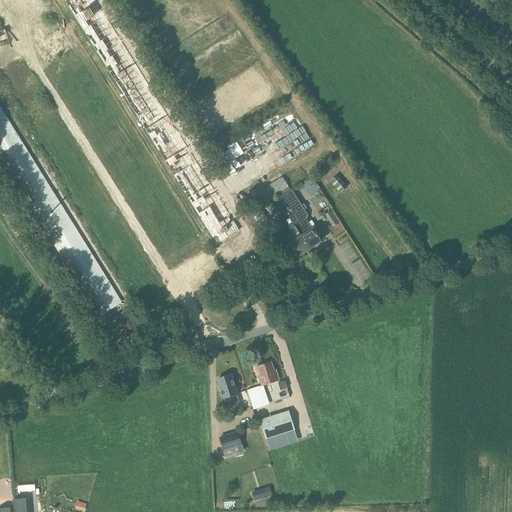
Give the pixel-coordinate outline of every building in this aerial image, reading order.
[(0,0),(0,12),(9,29),(18,24),(5,0),(0,0)] [(29,55),(35,62),(40,58),(34,51),(29,55)] [(15,151),(20,148),(0,114),(0,158),(8,158),(18,175),(15,151)] [(39,158),(32,162),(38,174),(45,171),(39,158)] [(280,196),(290,190),(288,187),(289,187),(282,177),(256,194),(263,203),(278,193),(280,196)] [(303,190),(310,201),(319,195),(311,184),(303,190)] [(284,194),(276,199),(309,250),(320,243),(311,229),(311,230),(304,219),(305,217),(306,215),(305,214),(293,195),(287,198),(284,194)] [(297,258),(309,250),(276,199),(291,223),(286,226),(291,233),(293,233),(296,239),(288,244),(297,258)] [(135,334),(142,330),(129,309),(116,316),(130,338),(135,334)] [(139,340),(146,336),(144,333),(142,330),(135,334),(138,338),(139,340)] [(255,368),(261,386),(279,381),(275,370),(273,371),(271,363),(255,368)] [(223,399),(237,394),(231,375),(217,379),(223,399)] [(270,411),(263,391),(247,397),(254,416),(270,411)] [(266,439),(294,430),(288,411),(260,420),(266,439)] [(225,457),(243,451),(237,432),(219,438),(225,457)] [(288,446),(274,449),(275,455),(289,452),(288,446)] [(254,501),(272,496),(269,487),(252,492),(254,501)] [(254,503),(255,507),(271,502),(270,498),(254,503)]
